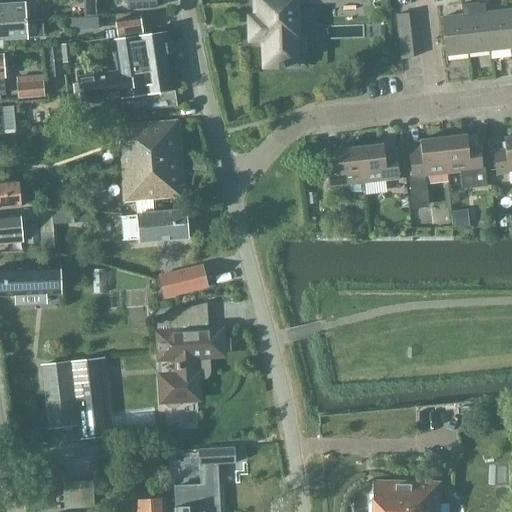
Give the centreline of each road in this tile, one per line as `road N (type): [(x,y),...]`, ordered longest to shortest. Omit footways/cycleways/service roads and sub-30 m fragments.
road 1 (residential): [(298,511),(229,185)]
road 2 (residential): [(229,185),(294,124),(511,97)]
road 3 (residential): [(229,185),(181,0)]
